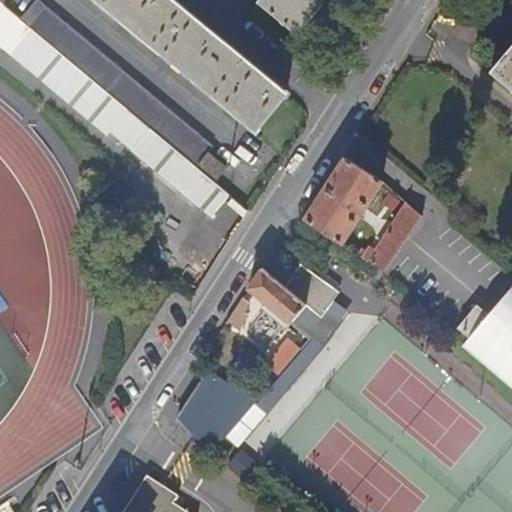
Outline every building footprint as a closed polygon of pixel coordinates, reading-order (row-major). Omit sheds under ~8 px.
[(171,0),(99,0),(258,133),(288,98),(171,0)] [(302,38),(332,0),(264,0),(261,4),(302,38)] [(214,150),(46,6),(28,28),(124,108),(148,129),(199,171),(202,167),(218,180),(226,171),(209,157),(214,150)] [(23,34),(119,114),(124,108),(28,28),(23,34)] [(102,135),(108,128),(119,114),(23,34),(8,54),(102,135)] [(511,49),(493,73),(511,88),(511,49)] [(119,114),(144,134),(148,129),(124,108),(119,114)] [(108,128),(132,148),(144,134),(119,114),(108,128)] [(199,171),(148,129),(144,134),(217,195),(221,189),(199,171)] [(144,134),(132,148),(131,150),(209,216),(223,200),(217,195),(144,134)] [(352,163),(346,160),(307,222),(312,225),(342,245),(382,183),(352,163)] [(223,200),(228,204),(233,199),(221,189),(217,195),(223,200)] [(228,204),(244,218),(248,212),(233,199),(228,204)] [(422,216),(407,204),(377,251),(369,246),(365,252),(361,250),(358,255),(386,273),(422,216)] [(339,292),(302,267),(287,289),(305,304),(322,317),(327,309),(339,292)] [(263,269),(250,289),(266,304),(262,309),(285,328),(290,323),(305,304),(287,289),(272,276),(263,269)] [(511,386),(511,285),(462,346),(511,386)] [(252,302),(245,297),(228,322),(240,330),(249,316),(245,313),(252,302)] [(322,348),(342,319),(327,309),(322,317),(305,304),(290,323),(310,340),(311,340),(322,348)] [(296,357),(309,366),(322,348),(311,340),(310,340),(302,350),(296,357)] [(296,357),(302,350),(291,341),(269,366),(280,376),(296,357)] [(255,405),(207,374),(178,419),(182,424),(211,457),(255,405)] [(181,496),(149,475),(125,511),(190,511),(177,503),(181,496)]
